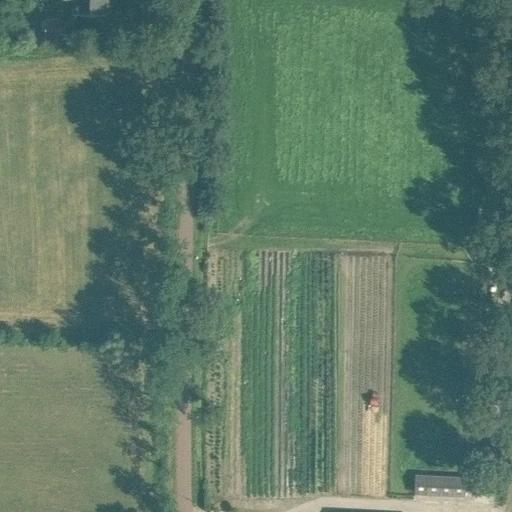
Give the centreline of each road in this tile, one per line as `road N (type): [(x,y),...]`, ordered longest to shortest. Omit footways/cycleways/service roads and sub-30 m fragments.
road 1 (track): [(185,226),(498,260),(494,457),(489,491),(475,511)]
road 2 (unclassified): [(186,511),(187,0)]
